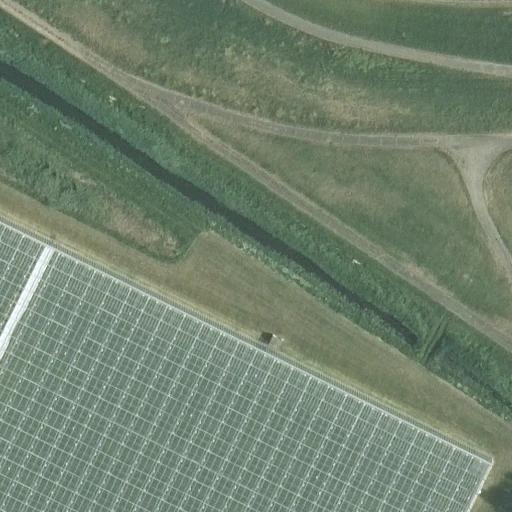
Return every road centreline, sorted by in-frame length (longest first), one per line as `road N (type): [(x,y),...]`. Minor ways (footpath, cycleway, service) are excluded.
road 1 (track): [(511,341),(0,1)]
road 2 (track): [(511,144),(331,142),(175,111)]
road 3 (track): [(474,144),(511,264)]
